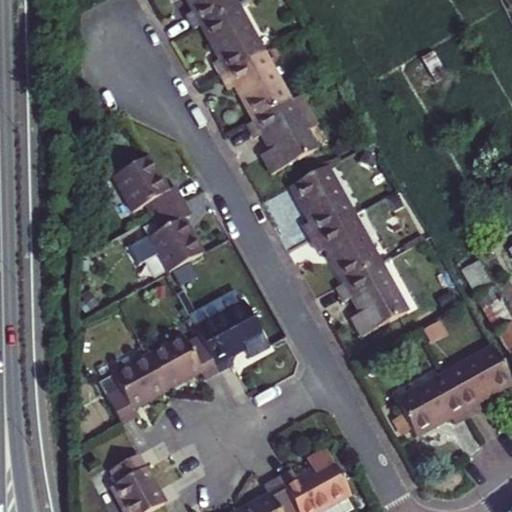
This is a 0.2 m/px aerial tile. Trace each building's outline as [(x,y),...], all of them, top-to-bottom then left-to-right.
[(186,24),(194,39),(200,35),(236,16),(226,0),(168,0),(174,10),(183,5),(192,21),(186,24)] [(262,63),(236,16),(200,35),(219,69),(213,73),(220,85),(262,63)] [(289,111),(262,63),(220,85),(227,99),(234,96),(253,131),(289,111)] [(300,105),(289,111),(304,138),(315,133),(300,105)] [(304,138),(289,111),(253,131),(247,134),(255,148),(261,145),(270,161),(261,166),(271,184),(316,159),(304,138)] [(146,210),(153,223),(182,207),(173,191),(166,195),(148,162),(112,182),(132,217),(146,210)] [(310,248),(352,225),(325,177),(290,196),(309,230),(302,234),(310,248)] [(190,221),(182,207),(153,223),(160,236),(147,244),(166,278),(201,258),(183,225),(190,221)] [(362,220),(352,225),(310,248),(317,261),(324,257),(343,292),(378,272),(388,267),(362,220)] [(343,292),(336,295),(344,310),(350,306),(360,322),(350,327),(360,346),(405,321),(378,272),(343,292)] [(511,335),(479,277),(464,286),(511,377),(511,335)] [(199,341),(217,374),(231,366),(227,360),(244,350),(249,359),(268,348),(243,305),(195,332),(199,341)] [(181,338),(146,358),(166,393),(200,375),(204,381),(217,374),(199,341),(187,348),(181,338)] [(131,413),(166,393),(146,358),(110,378),(117,391),(104,398),(120,427),(134,420),(131,413)] [(442,384),(465,427),(478,419),(474,412),(511,392),(491,358),(442,384)] [(465,427),(442,384),(394,410),(414,446),(447,427),(451,434),(465,427)] [(350,511),(345,502),(350,500),(325,454),(306,465),(311,473),(294,482),(291,476),(276,484),(291,511),(350,511)] [(119,511),(151,511),(162,506),(136,459),(108,474),(115,487),(108,491),(119,511)] [(239,511),(291,511),(276,484),(262,491),(266,498),(239,511)]
